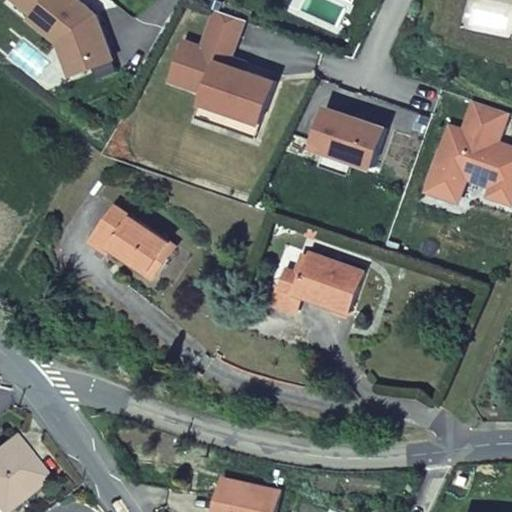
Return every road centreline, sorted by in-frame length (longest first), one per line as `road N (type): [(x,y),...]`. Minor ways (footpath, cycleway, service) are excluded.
road 1 (residential): [(444,450),(344,458),(288,451),(32,384)]
road 2 (residential): [(32,384),(124,511)]
